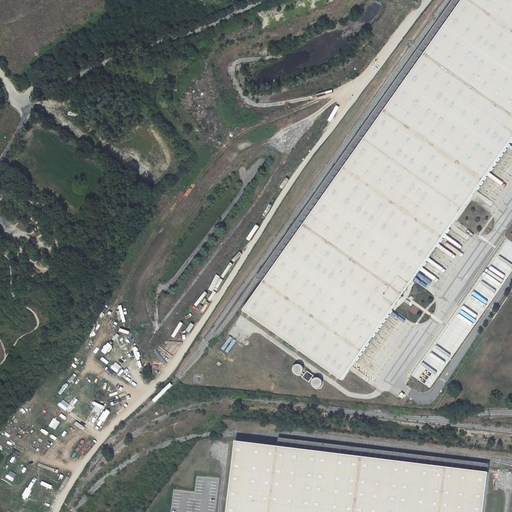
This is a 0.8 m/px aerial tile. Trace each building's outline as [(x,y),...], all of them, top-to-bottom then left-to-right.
[(511,0),(464,0),(368,136),(243,313),(343,383),(359,360),(362,355),(366,350),(369,345),(372,341),(376,336),(379,331),(382,327),(386,322),(389,317),(392,313),(404,296),(416,279),(419,274),(423,270),(426,265),(429,260),(433,256),(436,251),(439,246),(443,241),(446,237),(449,232),(480,189),(483,184),(487,179),(490,175),(493,170),(497,165),(500,160),(503,156),(507,151),(510,146),(511,143),(511,0)] [(415,315),(419,309),(413,305),(410,311),(415,315)] [(126,349),(128,341),(121,339),(118,347),(126,349)] [(106,367),(111,361),(104,355),(99,361),(106,367)] [(124,362),(119,368),(125,374),(131,368),(124,362)] [(296,363),(291,371),(302,377),(304,374),(302,373),(305,368),(296,363)] [(303,377),(309,383),(314,377),(308,372),(303,377)] [(75,389),(71,396),(77,400),(81,393),(75,389)] [(59,409),(64,403),(58,398),(53,405),(59,409)] [(64,435),(71,437),(73,430),(66,428),(64,435)] [(280,445),(492,472),(494,463),(281,436),(280,439),(280,445)] [(235,440),(226,511),(486,511),(492,472),(280,445),(235,440)] [(59,456),(55,463),(63,467),(67,460),(59,456)] [(55,479),(59,473),(52,468),(48,474),(55,479)]
